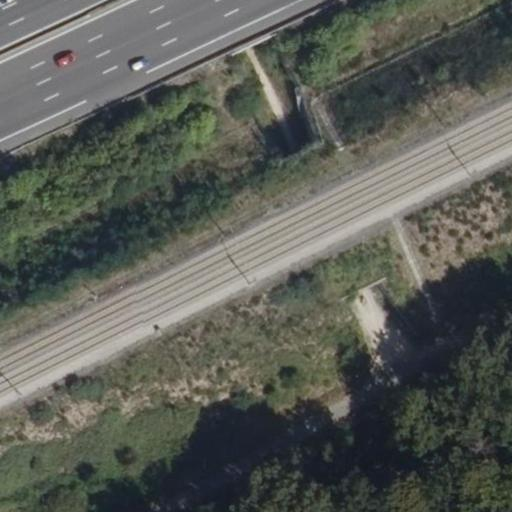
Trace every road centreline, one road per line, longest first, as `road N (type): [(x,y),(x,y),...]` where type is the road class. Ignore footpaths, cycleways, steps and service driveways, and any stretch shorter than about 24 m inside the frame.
road 1 (track): [(226,0),(399,375),(511,309)]
road 2 (track): [(399,375),(146,511)]
road 3 (motorway): [(0,103),(221,0)]
